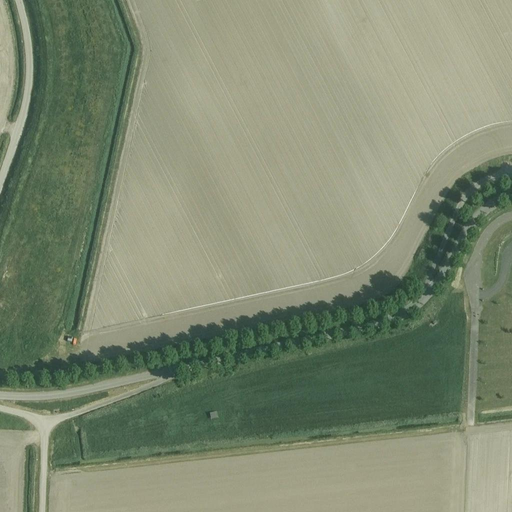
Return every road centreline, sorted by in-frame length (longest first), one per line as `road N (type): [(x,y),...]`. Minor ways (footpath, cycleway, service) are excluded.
road 1 (unclassified): [(511,195),(474,220),(420,303),(383,325),(183,370)]
road 2 (unclassified): [(0,182),(29,72),(19,0)]
road 3 (unclassified): [(183,370),(48,396),(0,395)]
road 4 (unclassified): [(183,370),(45,420)]
